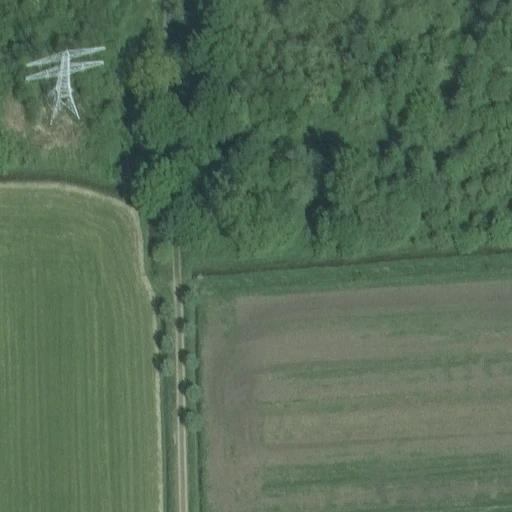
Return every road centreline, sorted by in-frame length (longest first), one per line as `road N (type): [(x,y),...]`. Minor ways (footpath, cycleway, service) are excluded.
road 1 (track): [(183,511),(170,0)]
road 2 (track): [(511,264),(177,291)]
